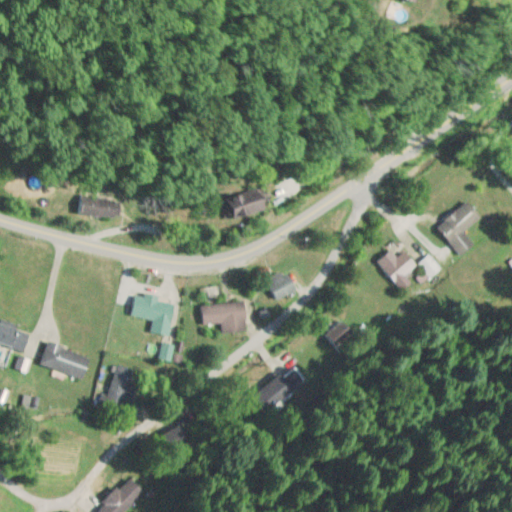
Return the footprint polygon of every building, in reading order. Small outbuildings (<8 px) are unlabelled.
[(235,196),(238,216),(272,211),(269,190),(235,196)] [(123,218),(124,198),(81,196),(80,215),(123,218)] [(474,244),(463,231),(481,216),(468,201),(437,226),(461,255),(474,244)] [(297,288),(286,270),(267,281),(278,300),(297,288)] [(169,336),(176,302),(135,293),(131,315),(153,320),(150,332),(169,336)] [(223,334),(249,331),(245,300),(202,305),(205,325),(222,322),(223,334)] [(338,351),(355,335),(340,319),(323,336),(338,351)] [(0,350),(2,344),(25,351),(31,332),(0,321),(0,350)] [(83,379),(92,357),(50,341),(41,363),(83,379)] [(159,358),(169,360),(173,345),(162,343),(159,358)] [(136,401),(137,368),(113,367),(112,400),(136,401)] [(183,439),(177,427),(165,433),(171,445),(183,439)] [(101,511),(137,511),(137,484),(112,484),(112,499),(101,499),(101,511)]
